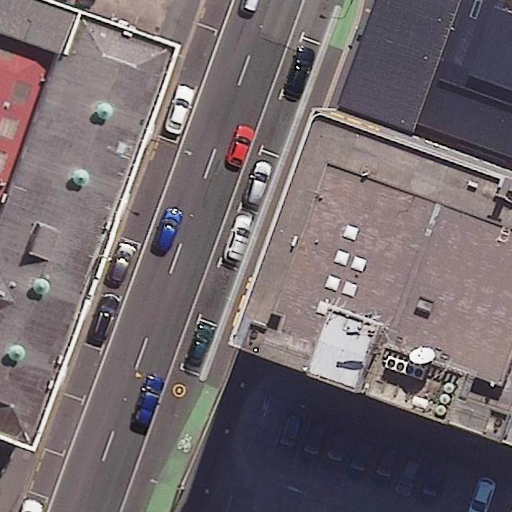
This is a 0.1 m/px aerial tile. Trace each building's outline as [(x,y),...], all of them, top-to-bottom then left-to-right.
[(511,0),(403,0),(370,85),(511,139),(511,0)] [(170,41),(66,4),(0,188),(0,433),(25,443),(170,41)] [(0,175),(43,56),(0,40),(0,175)] [(511,148),(368,93),(276,332),(511,422),(511,148)] [(202,511),(511,511),(511,422),(276,332),(202,511)]
